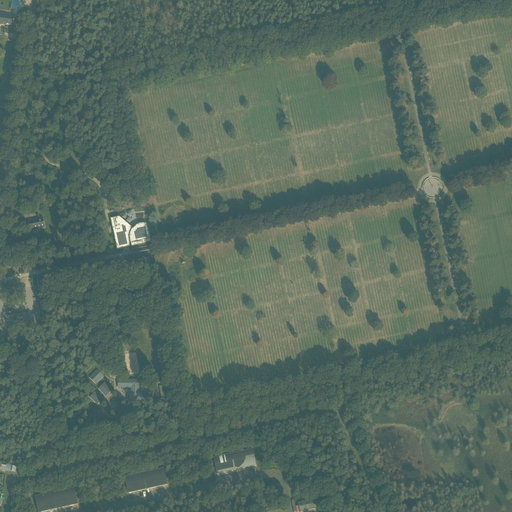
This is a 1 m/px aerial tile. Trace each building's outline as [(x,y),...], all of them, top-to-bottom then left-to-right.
[(7,16),(2,15),(0,15),(0,24),(5,26),(5,25),(13,26),(15,18),(7,17),(7,16)] [(80,154),(77,159),(87,165),(90,159),(80,154)] [(110,219),(114,236),(116,244),(117,244),(118,248),(130,245),(131,245),(131,247),(132,247),(151,243),(147,225),(146,225),(146,224),(145,224),(144,224),(141,224),(137,225),(134,227),(132,230),(131,229),(121,223),(119,217),(110,219)] [(43,219),(33,221),(28,222),(30,231),(45,228),(43,219)] [(126,262),(129,273),(134,272),(133,266),(145,264),(146,267),(150,266),(148,258),(144,259),(132,262),(132,261),(126,262)] [(147,287),(129,291),(128,291),(130,300),(149,296),(147,287)] [(98,375),(95,372),(89,378),(96,384),(104,377),(100,373),(98,375)] [(129,403),(145,403),(145,404),(152,404),(152,402),(153,403),(153,394),(152,394),(152,393),(145,393),(145,394),(139,394),(139,390),(139,380),(118,380),(118,388),(131,388),(131,394),(129,394),(129,403)] [(98,389),(104,395),(108,392),(109,394),(112,390),(105,383),(98,389)] [(96,391),(90,398),(97,405),(100,402),(99,400),(102,397),(96,391)] [(97,407),(89,415),(96,421),(102,415),(98,412),(100,410),(97,407)] [(130,421),(136,415),(129,407),(125,410),(127,412),(124,415),(130,421)] [(104,417),(98,423),(104,430),(112,422),(109,419),(107,421),(104,417)] [(117,419),(114,422),(121,430),(128,423),(122,417),(118,420),(117,419)] [(216,469),(217,472),(217,475),(257,466),(255,461),(256,461),(255,461),(254,456),(254,455),(253,450),(214,458),(215,464),(216,469)] [(167,480),(166,480),(165,475),(166,475),(165,474),(165,475),(164,469),(125,478),(126,483),(126,484),(126,483),(127,488),(127,489),(128,494),(168,485),(167,480)] [(37,508),(38,508),(38,511),(46,511),(78,505),(77,500),(77,499),(76,494),(74,489),(35,497),(36,503),(38,508),(37,508)] [(300,511),(301,511),(323,507),(321,499),(298,504),(300,511)]
